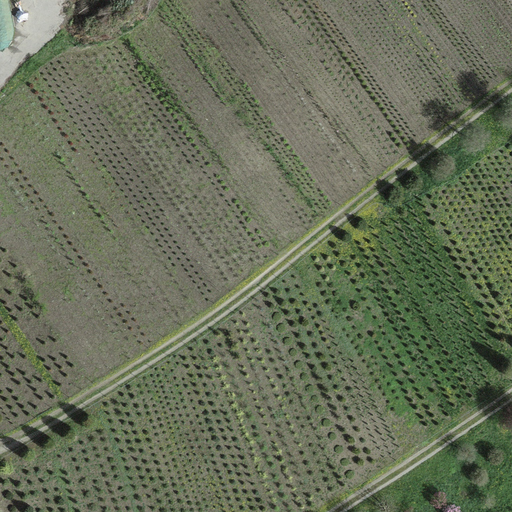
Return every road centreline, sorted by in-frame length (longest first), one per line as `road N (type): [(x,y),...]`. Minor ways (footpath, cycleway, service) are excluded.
road 1 (track): [(511,92),(237,306),(72,413),(0,449)]
road 2 (track): [(511,394),(336,511)]
